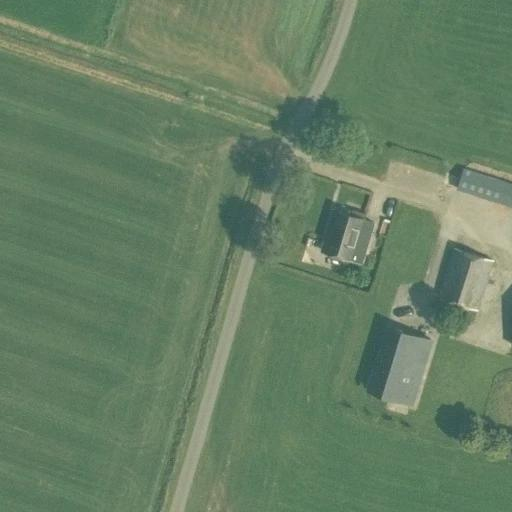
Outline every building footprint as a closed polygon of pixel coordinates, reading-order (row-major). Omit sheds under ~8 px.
[(511,251),(511,183),(463,168),(456,189),(511,207),(511,236),(508,250),(511,251)] [(352,260),(364,220),(334,211),(321,250),(352,260)] [(478,311),(494,260),(452,247),(437,298),(478,311)] [(430,339),(392,328),(391,332),(383,358),(380,369),(374,371),(370,385),(375,394),(389,398),(390,394),(411,400),(410,404),(411,404),(430,339)] [(511,418),(511,365),(498,366),(501,419),(511,418)]
